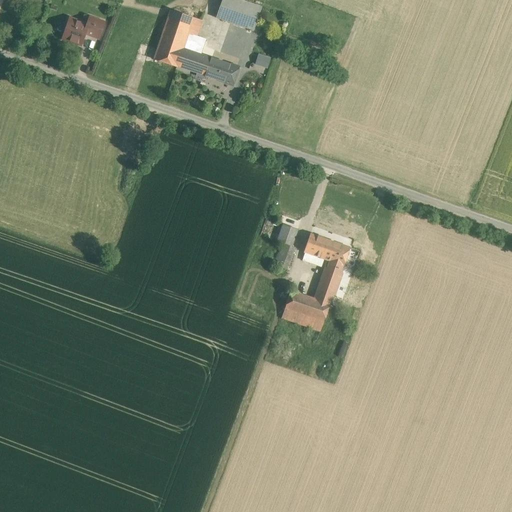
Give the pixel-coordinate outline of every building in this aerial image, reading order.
[(261,7),(240,0),(221,0),(215,18),(253,31),(261,7)] [(295,16),(282,12),(283,11),(276,9),(273,19),(292,26),(295,16)] [(201,21),(170,10),(153,59),(176,67),(177,66),(193,71),(199,54),(191,52),(201,21)] [(87,25),(70,19),(63,38),(81,45),(85,33),(98,38),(104,23),(90,18),(87,25)] [(267,56),(257,53),(254,63),(264,66),(267,56)] [(238,67),(199,54),(193,71),(232,85),(238,67)] [(297,230),(283,224),(277,242),(282,243),(291,246),(297,230)] [(335,242),(311,233),(304,252),(328,260),(335,242)] [(350,248),(335,242),(328,260),(332,262),(330,268),(341,272),(350,248)] [(291,246),(282,243),(274,265),(287,270),(294,247),(291,246)] [(325,266),(313,298),(291,290),(281,318),(320,331),(331,304),(329,303),(331,296),(333,297),(343,272),(330,268),(325,266)]
